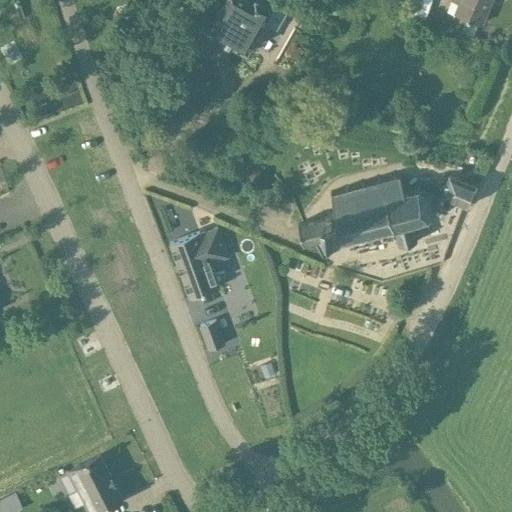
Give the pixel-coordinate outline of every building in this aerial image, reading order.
[(274,1),(272,5),(263,0),(253,0),(252,3),(247,0),(193,0),(190,8),(212,21),(208,28),(223,37),(222,39),(230,43),(231,41),(247,50),(264,20),(277,27),(287,8),(274,1)] [(483,23),(492,0),(449,0),(460,4),(456,12),(483,23)] [(137,10),(128,16),(137,27),(145,20),(137,10)] [(486,174),(491,162),(481,158),(477,170),(486,174)] [(418,185),(418,188),(405,191),(402,176),(403,175),(401,173),(400,175),(381,180),(380,177),(377,178),(378,181),(365,184),(364,181),(362,182),(363,185),(349,189),(349,186),(346,186),(347,189),(333,193),(330,192),(329,194),(332,196),(335,211),(329,212),(330,216),(299,223),(304,242),(328,237),(335,235),(337,241),(342,240),(342,241),(345,240),(346,244),(349,243),(348,239),(361,236),(362,240),(365,239),(364,235),(377,232),(378,236),(382,235),(381,231),(394,228),(395,232),(396,232),(400,246),(418,242),(414,227),(415,226),(414,223),(427,219),(429,222),(431,221),(429,218),(434,209),(437,210),(438,208),(435,207),(432,195),(434,193),(433,190),(430,192),(421,188),(421,185),(418,185)] [(441,196),(467,207),(476,184),(450,174),(441,196)] [(211,262),(229,256),(218,227),(201,234),(200,231),(170,242),(191,297),(220,287),(211,262)] [(211,321),(211,305),(190,306),(190,321),(211,321)] [(201,325),(210,349),(225,344),(216,319),(201,325)] [(75,507),(84,502),(89,511),(98,511),(123,499),(100,455),(68,471),(77,489),(68,493),(75,507)] [(0,501),(0,511),(10,511),(22,506),(22,505),(16,493),(0,501)]
